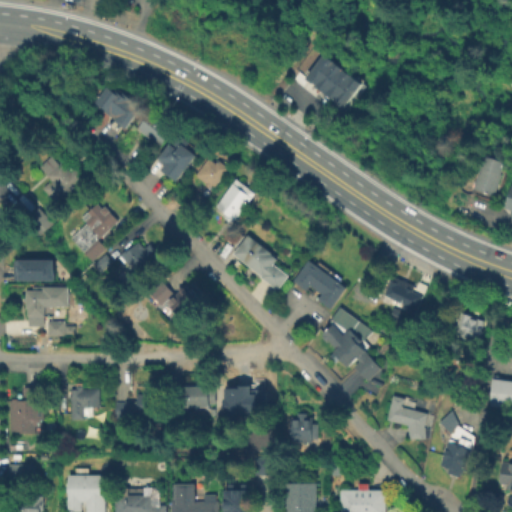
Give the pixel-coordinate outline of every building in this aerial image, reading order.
[(314,83),(304,76),(323,51),(332,59),(314,83)] [(323,91),(314,83),(332,59),(342,66),(323,91)] [(333,99),(323,91),(342,66),(352,74),(333,99)] [(343,106),(333,99),(352,74),(362,81),(343,106)] [(125,129),(114,120),(117,116),(97,99),(108,86),(115,92),(117,89),(123,95),(126,92),(135,99),(131,104),(140,111),(125,129)] [(160,146),(137,128),(148,113),(172,131),(160,146)] [(176,180),(160,168),(164,163),(157,158),(177,132),(188,141),(185,145),(197,154),(176,180)] [(212,188),(194,174),(211,151),(230,166),(212,188)] [(58,208),(40,189),(49,180),(36,166),(49,154),(57,162),(65,154),(89,180),(58,208)] [(492,196),(470,188),(481,156),(503,164),(492,196)] [(233,224),(221,215),(223,212),(214,204),(236,178),(254,193),(233,218),(236,220),(233,224)] [(511,216),(507,215),(509,210),(501,208),(508,186),(511,187),(511,216)] [(206,198),(196,211),(187,205),(197,192),(206,198)] [(91,260),(68,237),(85,221),(80,216),(95,201),(100,206),(103,203),(117,217),(97,237),(105,246),(91,260)] [(52,221),(37,235),(22,220),(37,206),(52,221)] [(276,289),(258,276),(260,273),(232,252),(247,233),(270,250),(269,252),(276,258),(271,263),(287,274),(276,289)] [(140,240),(146,247),(151,242),(158,250),(155,253),(155,254),(159,259),(141,275),(137,270),(134,273),(119,256),(129,248),(130,249),(140,240)] [(111,260),(101,270),(94,263),(104,252),(111,260)] [(53,279),(14,279),(14,259),(53,258),(53,279)] [(329,307),(316,298),(320,292),(309,284),(305,289),(292,279),(308,258),(345,286),(329,307)] [(157,307),(143,293),(162,276),(175,290),(157,307)] [(412,310),(381,295),(391,276),(422,291),(412,310)] [(195,303),(182,316),(169,301),(187,285),(199,296),(193,301),(195,303)] [(43,325),(27,325),(27,307),(24,307),(24,289),(30,289),(30,286),(43,286),(43,325)] [(328,319),(339,305),(371,329),(360,339),(366,345),(362,348),(379,367),(366,379),(353,365),(358,360),(355,356),(345,366),(331,351),(334,348),(320,332),(331,323),(328,319)] [(479,342),(452,332),(460,312),(487,322),(479,342)] [(46,334),(46,320),(64,320),(64,334),(46,334)] [(461,358),(456,373),(442,369),(447,354),(461,358)] [(511,410),(487,407),(490,380),(511,382),(511,410)] [(228,388),(236,388),(236,386),(249,386),(249,382),(259,382),(259,385),(264,385),(264,390),(269,390),(269,400),(259,400),(260,414),(226,414),(225,398),(228,398),(228,388)] [(82,417),(69,417),(68,388),(73,388),(73,384),(82,384),(82,388),(98,387),(98,406),(82,406),(82,417)] [(212,406),(181,406),(181,385),(212,386),(212,406)] [(8,432),(8,400),(23,400),(23,386),(44,387),(44,432),(8,432)] [(114,419),(114,400),(136,400),(136,393),(164,393),(164,419),(114,419)] [(423,424),(424,437),(407,438),(406,424),(385,418),(391,393),(403,396),(400,406),(426,412),(423,424)] [(449,432),(438,420),(450,409),(457,424),(473,437),(458,477),(444,472),(446,467),(437,464),(449,432)] [(317,441),(289,440),(289,416),(296,417),(296,410),(307,410),(307,417),(312,417),(312,422),(318,423),(317,441)] [(511,417),(511,432),(497,431),(499,416),(511,417)] [(48,452),(48,443),(57,443),(57,452),(48,452)] [(511,489),(496,487),(500,458),(511,459),(511,489)] [(21,463),(21,488),(6,487),(6,463),(21,463)] [(105,511),(85,511),(85,501),(80,501),(80,511),(66,511),(67,473),(105,473),(105,511)] [(212,511),(170,511),(170,499),(175,499),(175,482),(194,482),(194,499),(212,499),(212,511)] [(315,511),(284,511),(284,482),(316,482),(315,511)] [(253,511),(253,490),(252,490),(252,485),(230,485),(230,490),(227,490),(227,511),(253,511)] [(166,511),(115,511),(115,487),(159,486),(159,499),(166,499),(166,511)] [(342,511),(342,489),(390,489),(390,511),(342,511)] [(39,511),(18,511),(18,497),(28,497),(28,494),(43,494),(42,511),(40,511),(39,511)]
